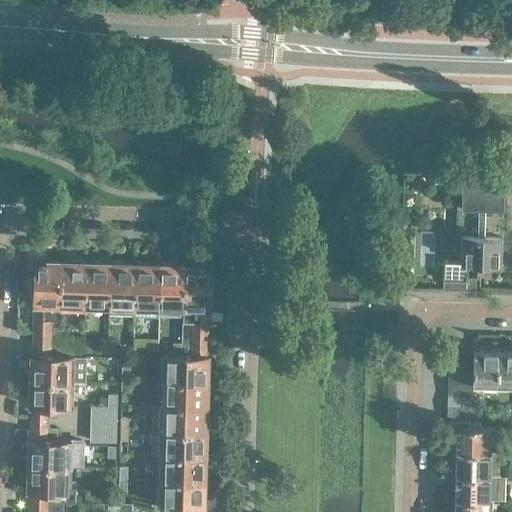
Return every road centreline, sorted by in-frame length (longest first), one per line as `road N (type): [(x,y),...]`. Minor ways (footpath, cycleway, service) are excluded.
road 1 (tertiary): [(511,60),(0,28)]
road 2 (residential): [(243,511),(249,224)]
road 3 (residential): [(409,511),(422,319),(435,311),(511,314)]
road 4 (residential): [(0,214),(249,224)]
